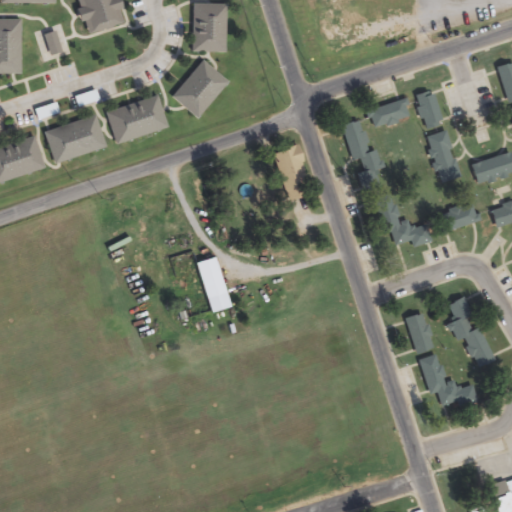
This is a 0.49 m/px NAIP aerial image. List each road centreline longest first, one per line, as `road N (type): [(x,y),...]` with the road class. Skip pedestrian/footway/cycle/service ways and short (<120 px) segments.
road 1 (residential): [(434,511),(266,0)]
road 2 (residential): [(415,453),(496,429),(509,417),(482,277),(455,267),(364,297)]
road 3 (residential): [(0,217),(305,115)]
road 4 (residential): [(299,99),(511,27)]
